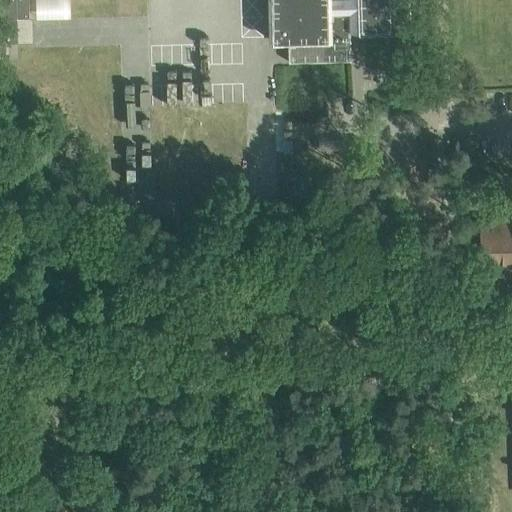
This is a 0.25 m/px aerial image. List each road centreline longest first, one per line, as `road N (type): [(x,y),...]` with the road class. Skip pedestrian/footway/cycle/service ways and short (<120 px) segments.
road 1 (unclassified): [(54,511),(55,448),(64,424),(85,396),(131,362),(213,346),(511,340)]
road 2 (unclassified): [(442,123),(439,0)]
